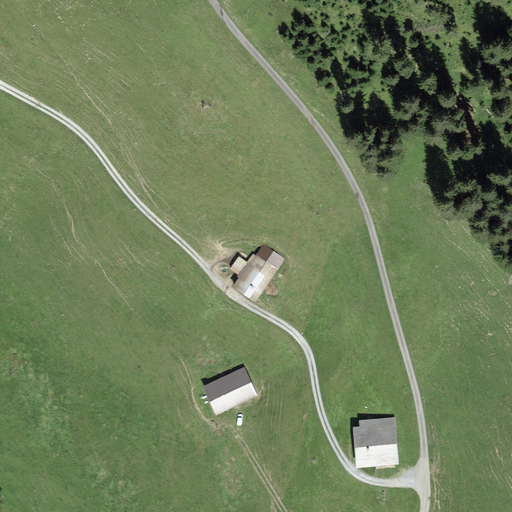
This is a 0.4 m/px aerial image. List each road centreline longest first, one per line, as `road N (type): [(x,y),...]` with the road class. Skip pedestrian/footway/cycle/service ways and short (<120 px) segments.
road 1 (track): [(424,479),(380,481),(352,470),(323,419),(313,366),(297,336),(234,294),(146,211),(75,128),(0,84)]
road 2 (track): [(423,511),(418,401),(362,201),(306,112),(212,0)]
